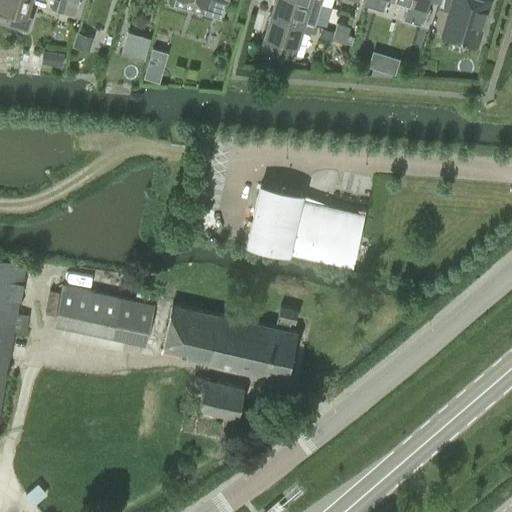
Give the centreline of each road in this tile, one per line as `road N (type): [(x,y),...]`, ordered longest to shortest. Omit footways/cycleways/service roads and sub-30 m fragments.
road 1 (tertiary): [(211,511),(291,456),(511,264)]
road 2 (track): [(244,155),(213,160),(138,148),(22,209),(0,206)]
road 3 (secondary): [(345,511),(511,365)]
